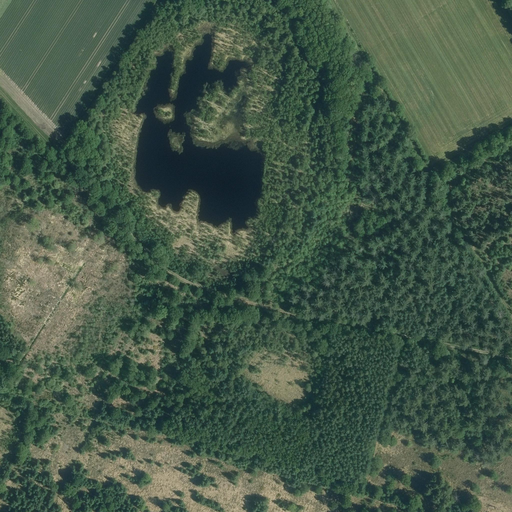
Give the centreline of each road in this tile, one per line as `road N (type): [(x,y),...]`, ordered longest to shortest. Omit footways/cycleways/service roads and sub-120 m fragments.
road 1 (track): [(511,357),(290,312),(180,279),(0,92)]
road 2 (track): [(330,0),(511,316)]
road 3 (track): [(163,268),(48,511)]
